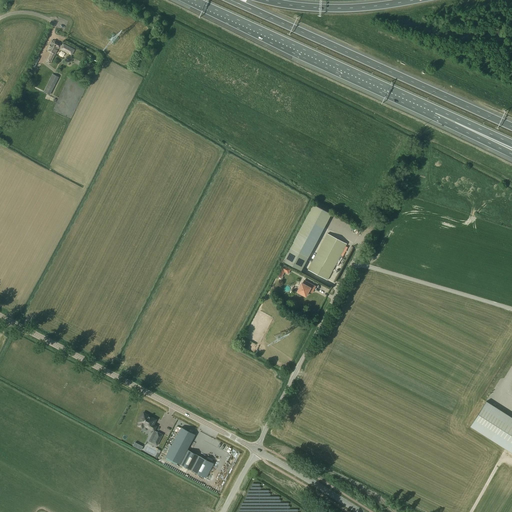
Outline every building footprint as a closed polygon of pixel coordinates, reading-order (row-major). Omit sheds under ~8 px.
[(52,53),(47,61),(51,63),(58,48),(72,54),(75,49),(63,44),(62,45),(61,44),(53,40),(48,50),(52,53)] [(53,73),(44,91),(51,95),(60,77),(53,73)] [(314,204),(283,261),(301,271),(332,213),(314,204)] [(328,234),(309,270),(328,280),(332,271),(347,244),(328,234)] [(283,265),(277,276),(281,278),(285,272),(286,273),(286,272),(288,268),(290,270),(289,271),(290,271),(291,269),(283,265)] [(297,292),(298,292),(298,293),(298,294),(298,295),(299,296),(301,296),(302,295),(302,294),(306,296),(310,288),(314,290),(316,286),(305,280),(303,284),(302,283),(297,292)] [(507,449),(511,451),(511,416),(486,400),(470,425),(504,447),(507,449)] [(157,419),(144,413),(140,420),(141,421),(138,425),(143,428),(144,425),(154,430),(157,426),(154,424),(157,419)] [(166,456),(180,464),(206,477),(213,463),(188,449),(195,435),(181,427),(166,456)] [(158,432),(152,443),(157,445),(163,434),(158,432)]
